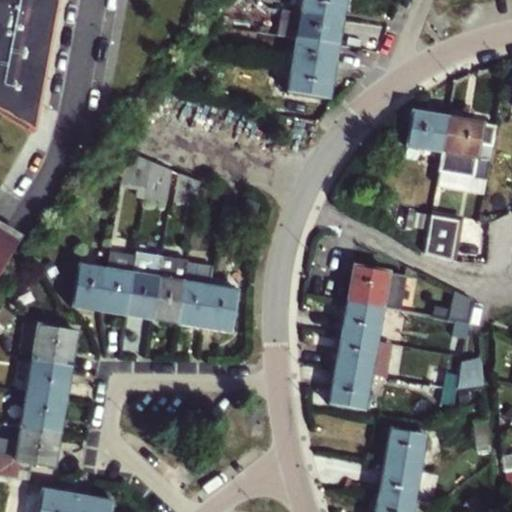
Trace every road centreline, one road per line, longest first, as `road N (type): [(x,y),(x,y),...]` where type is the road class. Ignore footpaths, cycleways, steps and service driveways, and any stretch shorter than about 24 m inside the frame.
road 1 (residential): [(287,450),(273,344),(275,289),(308,181),(382,92),(457,49),(511,33)]
road 2 (unknown): [(308,181),(74,100)]
